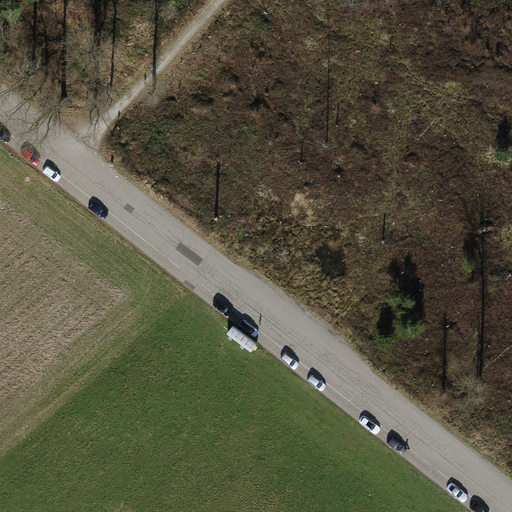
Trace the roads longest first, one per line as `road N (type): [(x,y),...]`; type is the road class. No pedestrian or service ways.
road 1 (unclassified): [(506,511),(0,111)]
road 2 (track): [(176,48),(511,71)]
road 3 (track): [(65,162),(219,0)]
